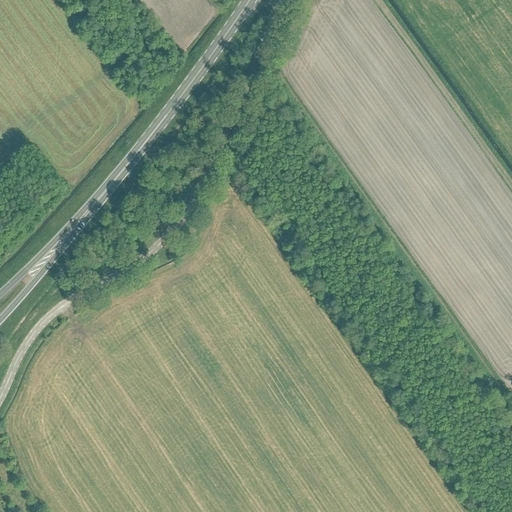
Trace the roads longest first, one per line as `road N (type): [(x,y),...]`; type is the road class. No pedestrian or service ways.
road 1 (unclassified): [(0,397),(22,348),(51,313),(133,265),(184,214),(282,0)]
road 2 (primary): [(83,215),(248,0)]
road 3 (track): [(380,0),(511,186)]
road 4 (primary): [(0,319),(83,215)]
